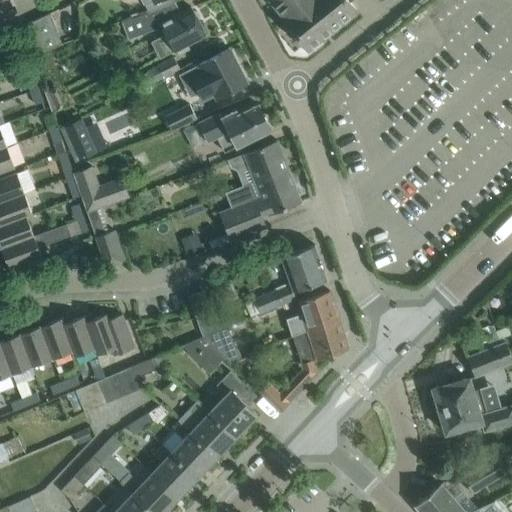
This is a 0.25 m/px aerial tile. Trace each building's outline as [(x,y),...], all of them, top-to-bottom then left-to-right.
[(142,0),(149,12),(176,2),(174,0),(142,0)] [(269,0),(285,18),(283,19),(308,51),(357,11),(350,2),(351,0),(269,0)] [(149,12),(122,22),(129,39),(130,39),(129,38),(156,27),(162,38),(167,36),(174,51),(177,49),(179,54),(190,48),(187,44),(206,34),(199,20),(200,17),(197,11),(194,11),(192,7),(181,12),(176,2),(149,12)] [(45,52),(64,44),(52,13),(23,27),(34,57),(45,52)] [(199,64),(179,75),(180,76),(181,75),(188,89),(196,85),(199,92),(203,99),(214,93),(217,99),(248,83),(230,48),(199,64)] [(181,69),(174,56),(146,71),(152,84),(181,69)] [(31,91),(39,88),(34,74),(26,77),(31,91)] [(39,88),(31,91),(35,104),(43,101),(39,88)] [(6,111),(10,120),(35,110),(31,101),(6,111)] [(197,118),(190,104),(165,116),(172,130),(197,118)] [(223,117),(221,112),(199,123),(208,141),(217,137),(225,152),(237,146),(271,129),(258,104),(238,114),(236,110),(223,117)] [(58,127),(54,114),(46,117),(50,130),(58,127)] [(58,127),(66,149),(72,147),(69,136),(71,135),(67,124),(58,127)] [(67,150),(66,149),(58,127),(50,130),(58,153),(64,151),(67,150)] [(249,166),(256,184),(289,171),(277,141),(228,160),(231,168),(237,171),(249,166)] [(7,146),(0,148),(0,172),(15,167),(7,146)] [(65,178),(73,175),(64,151),(58,153),(56,154),(65,178)] [(73,172),(87,211),(129,196),(123,177),(99,185),(92,165),(73,172)] [(289,171),(256,184),(260,194),(254,197),(254,198),(218,212),(230,240),(266,226),(261,214),(267,212),(267,213),(301,201),(289,171)] [(0,202),(25,193),(17,172),(0,178),(0,202)] [(73,175),(65,178),(73,199),(81,196),(73,175)] [(0,226),(27,216),(32,214),(25,193),(0,202),(0,226)] [(77,220),(84,217),(79,203),(72,206),(77,220)] [(0,248),(2,248),(34,235),(27,216),(0,226),(0,248)] [(84,217),(77,220),(81,233),(89,230),(84,217)] [(21,264),(42,257),(42,256),(38,246),(46,244),(71,235),(67,223),(34,235),(2,248),(11,274),(23,270),(21,264)] [(96,237),(107,267),(126,260),(115,230),(96,237)] [(183,245),(184,248),(178,250),(181,259),(203,250),(199,239),(183,245)] [(293,291),(327,279),(315,244),(281,256),(290,282),(277,287),(278,289),(255,298),(261,313),(296,298),(293,291)] [(305,313),(287,318),(293,335),(296,334),(310,330),(310,329),(339,319),(330,290),(300,300),(305,313)] [(214,308),(210,310),(203,291),(189,296),(203,336),(204,336),(217,331),(222,329),(214,308)] [(83,316),(95,349),(97,354),(112,349),(114,355),(135,348),(123,314),(108,319),(106,314),(94,318),(92,313),(83,316)] [(95,349),(83,316),(71,320),(69,315),(60,318),(73,351),(75,356),(95,349)] [(73,351),(60,318),(49,322),(47,317),(38,320),(40,326),(53,358),(73,351)] [(304,369),(281,392),(291,402),(294,399),(295,397),(319,372),(315,360),(318,359),(338,353),(349,349),(339,319),(310,329),(310,330),(296,334),(293,335),(304,369)] [(270,324),(274,340),(289,336),(284,320),(270,324)] [(53,358),(40,326),(29,330),(27,324),(18,328),(20,333),(33,366),(53,358)] [(33,366),(20,333),(9,337),(7,332),(0,334),(0,341),(12,374),(33,366)] [(183,344),(183,345),(210,372),(225,357),(204,336),(203,336),(183,344)] [(0,378),(12,374),(0,341),(0,378)] [(475,377),(511,362),(511,356),(506,341),(467,356),(475,377)] [(141,389),(145,387),(141,376),(162,367),(154,357),(131,367),(141,389)] [(99,381),(106,378),(101,364),(93,367),(98,382),(99,381)] [(131,393),(141,389),(131,367),(121,371),(131,393)] [(119,398),(131,393),(121,371),(110,377),(119,398)] [(248,404),(256,395),(231,371),(217,385),(226,393),(209,411),(236,436),(257,414),(248,404)] [(61,381),(64,389),(80,383),(77,375),(61,381)] [(108,403),(119,398),(110,377),(106,378),(99,381),(108,403)] [(511,404),(486,412),(483,398),(480,387),(473,389),(469,377),(433,388),(446,432),(481,422),(484,431),(511,422),(511,404)] [(55,384),(50,386),(54,394),(64,389),(61,381),(60,382),(57,383),(55,384)] [(97,409),(108,403),(99,381),(98,382),(87,387),(97,409)] [(281,412),(291,402),(270,382),(260,392),(281,412)] [(86,413),(97,409),(87,387),(76,391),(86,413)] [(22,397),(21,398),(24,406),(40,400),(37,391),(32,394),(29,395),(24,397),(22,397)] [(14,410),(24,406),(21,398),(11,403),(14,410)] [(236,436),(209,411),(198,400),(178,421),(181,424),(216,457),(236,436)] [(133,435),(146,427),(137,419),(127,425),(133,435)] [(198,477),(216,457),(181,424),(174,431),(183,439),(171,452),(198,477)] [(88,428),(77,433),(81,443),(92,438),(88,428)] [(104,444),(93,456),(102,464),(111,455),(113,453),(104,444)] [(198,477),(171,452),(164,444),(154,455),(162,462),(151,473),(177,498),(198,477)] [(490,447),(451,469),(457,480),(463,476),(465,478),(496,458),(490,447)] [(93,456),(82,467),(92,476),(102,464),(93,456)] [(496,458),(465,478),(473,492),(505,472),(496,458)] [(163,511),(177,498),(151,473),(141,484),(130,473),(121,482),(132,493),(152,511),(163,511)] [(71,499),(84,486),(74,476),(61,490),(71,499)] [(421,511),(465,511),(441,483),(415,505),(421,511)] [(505,511),(511,511),(511,490),(498,499),(505,511)] [(152,511),(132,493),(114,511),(152,511)] [(10,511),(31,511),(35,510),(30,497),(9,507),(10,511)] [(502,511),(494,502),(495,501),(495,500),(468,511),(502,511)]
